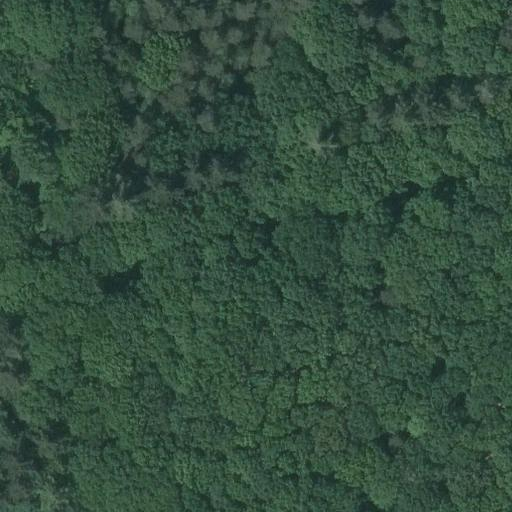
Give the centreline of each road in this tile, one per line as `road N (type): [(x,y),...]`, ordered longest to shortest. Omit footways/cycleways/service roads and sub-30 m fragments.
road 1 (track): [(511,103),(25,240)]
road 2 (track): [(139,509),(49,304)]
road 3 (track): [(49,304),(0,191)]
